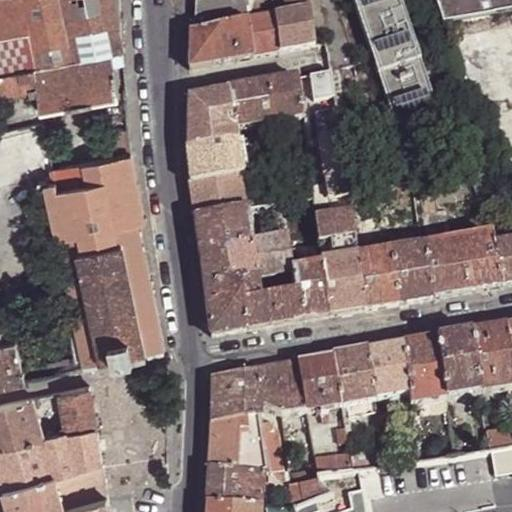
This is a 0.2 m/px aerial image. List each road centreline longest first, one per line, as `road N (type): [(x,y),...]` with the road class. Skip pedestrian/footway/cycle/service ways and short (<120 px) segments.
road 1 (residential): [(511,305),(194,360)]
road 2 (residential): [(194,360),(159,151),(158,93)]
road 3 (residential): [(158,93),(318,65)]
road 4 (residential): [(194,360),(187,511)]
